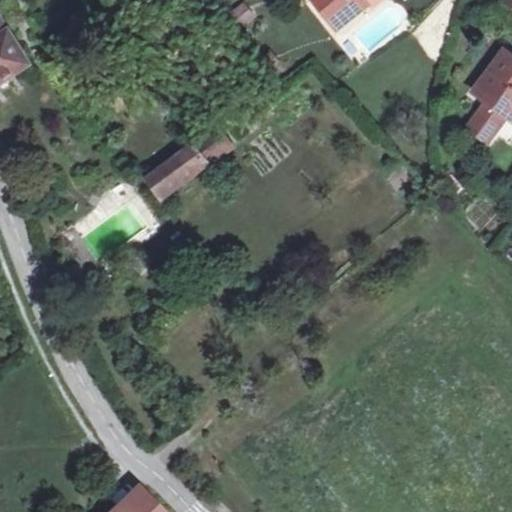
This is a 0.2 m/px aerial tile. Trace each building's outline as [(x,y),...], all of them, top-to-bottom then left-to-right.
[(315,0),(314,1),(337,30),(357,14),(352,7),(360,0),(315,0)] [(360,0),(352,7),(357,14),(367,6),(363,0),(360,0)] [(0,88),(33,68),(0,16),(0,88)] [(487,103),(479,114),(468,129),(483,140),(494,124),(502,114),(509,120),(511,121),(511,56),(507,53),(477,95),(487,103)] [(502,114),(494,124),(502,129),(509,120),(502,114)] [(212,164),(237,151),(225,127),(200,140),(212,164)] [(150,180),(164,200),(209,167),(194,146),(150,180)] [(157,511),(140,493),(119,511),(157,511)]
